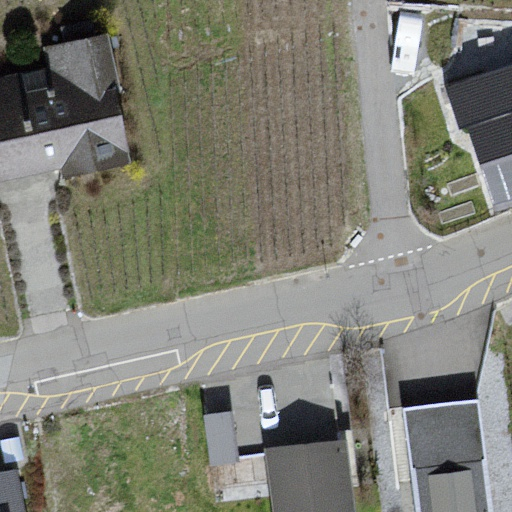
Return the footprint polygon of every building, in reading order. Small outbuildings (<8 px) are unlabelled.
[(33,71),(0,76),(0,185),(130,162),(106,35),(44,47),(33,71)] [(511,66),(447,87),(460,126),(465,124),(491,205),(511,198),(511,66)] [(491,511),(477,399),(403,408),(415,511),(491,511)] [(351,511),(341,439),(260,450),(269,511),(351,511)] [(0,511),(24,511),(16,470),(0,472),(0,511)]
